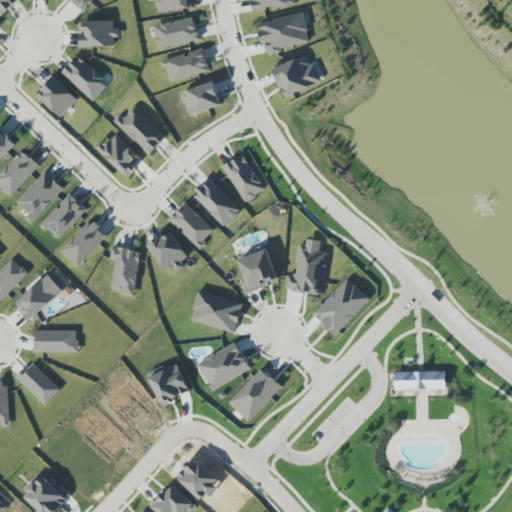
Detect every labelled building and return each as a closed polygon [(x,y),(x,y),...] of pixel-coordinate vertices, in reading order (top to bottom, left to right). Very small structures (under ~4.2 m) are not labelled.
[(0,0),(0,16),(19,1),(18,0),(0,0)] [(70,0),(83,12),(93,2),(91,0),(70,0)] [(193,8),(191,0),(154,0),(156,13),(193,8)] [(297,5),(295,0),(251,0),(254,12),(297,5)] [(265,54),(311,44),(304,13),(258,23),(265,54)] [(154,25),(158,49),(199,42),(195,18),(154,25)] [(163,61),(170,83),(210,72),(203,49),(163,61)] [(63,74),(94,102),(109,85),(78,57),(63,74)] [(283,97),(322,83),(315,62),(309,64),(306,57),(273,68),(283,97)] [(78,100),(55,78),(38,96),(61,118),(78,100)] [(182,92),(189,116),(221,107),(215,83),(182,92)] [(117,124),(149,155),(167,137),(134,106),(117,124)] [(0,161),(16,147),(0,129),(0,161)] [(141,158),(115,133),(99,150),(128,178),(136,169),(133,166),(141,158)] [(40,166),(22,150),(0,174),(0,187),(11,197),(40,166)] [(222,167),(233,160),(234,160),(238,158),(238,159),(243,156),(265,189),(256,195),(256,198),(251,201),(249,200),(245,203),(222,167)] [(34,221),(64,188),(46,172),(16,204),(34,221)] [(196,198),(200,194),(196,190),(201,186),(203,188),(211,180),(240,211),(237,214),(238,215),(234,219),(232,218),(224,226),(196,198)] [(87,211),(70,194),(41,225),(59,241),(87,211)] [(169,220),(185,203),(196,213),(196,212),(200,216),(199,216),(214,230),(203,242),(206,245),(201,250),(183,233),(185,231),(181,227),(179,229),(169,220)] [(108,235),(91,220),(61,253),(78,268),(108,235)] [(190,260),(171,231),(148,246),(167,275),(190,260)] [(298,247),(301,245),(310,247),(310,248),(320,250),(320,252),(326,253),(328,256),(322,296),(308,294),(308,292),(303,291),(303,293),(292,291),(292,290),(286,289),(288,275),(294,276),(294,274),(297,274),(298,263),(296,263),(298,247)] [(141,251),(112,247),(111,260),(116,261),(112,292),(135,296),(141,251)] [(238,260),(267,249),(279,282),(246,295),(239,278),(244,276),(238,260)] [(29,274),(13,259),(0,272),(0,298),(3,301),(29,274)] [(60,293),(45,277),(15,305),(31,321),(60,293)] [(192,320),(195,310),(193,309),(199,291),(228,300),(228,301),(233,303),(234,302),(243,304),(241,312),(242,312),(239,323),(237,323),(234,334),(192,320)] [(78,331),(35,331),(34,353),(78,353),(78,331)] [(198,365),(235,344),(240,352),(241,352),(251,369),(213,391),(198,365)] [(28,372),(25,369),(16,378),(46,406),(61,390),(34,365),(28,372)] [(395,372),(395,390),(446,389),(446,371),(420,372),(395,372)] [(0,422),(3,422),(3,428),(10,427),(9,383),(0,383),(0,422)] [(157,511),(189,511),(196,506),(174,485),(153,508),(157,511)]
